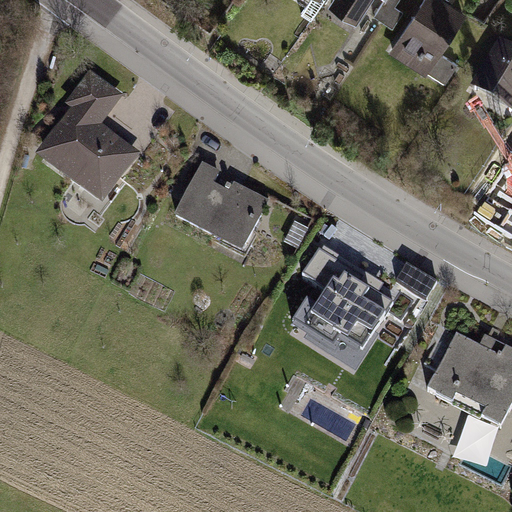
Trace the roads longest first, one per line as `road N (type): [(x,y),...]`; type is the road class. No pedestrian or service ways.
road 1 (tertiary): [(511,281),(318,165),(91,0)]
road 2 (track): [(0,178),(75,23)]
